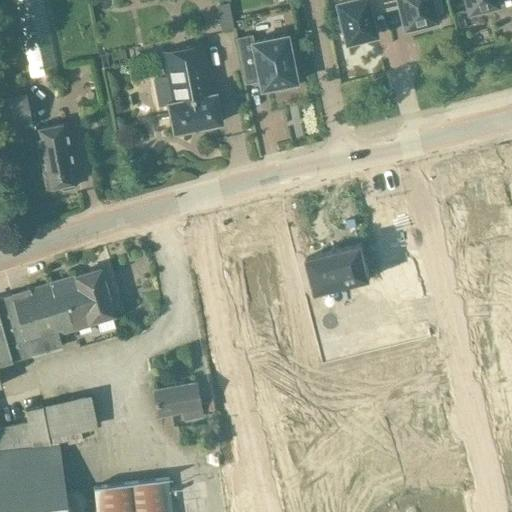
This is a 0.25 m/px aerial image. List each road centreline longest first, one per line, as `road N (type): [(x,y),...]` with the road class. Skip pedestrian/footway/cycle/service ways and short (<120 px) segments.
road 1 (residential): [(417,142),(495,511)]
road 2 (residential): [(200,196),(268,511)]
road 3 (tertiary): [(0,258),(200,196)]
road 4 (residential): [(345,160),(314,0)]
road 5 (tertiary): [(200,196),(345,160)]
